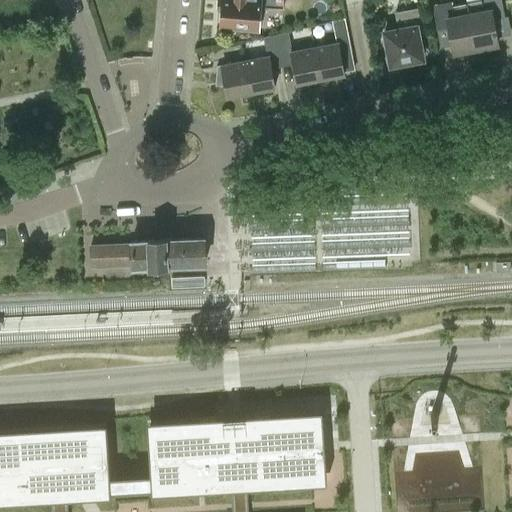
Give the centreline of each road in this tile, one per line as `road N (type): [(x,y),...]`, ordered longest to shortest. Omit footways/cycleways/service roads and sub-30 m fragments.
road 1 (unclassified): [(0,390),(511,351)]
road 2 (residential): [(213,148),(283,142),(511,93)]
road 3 (residential): [(120,144),(70,0)]
road 4 (residential): [(0,216),(121,189)]
road 5 (residential): [(168,123),(178,0)]
